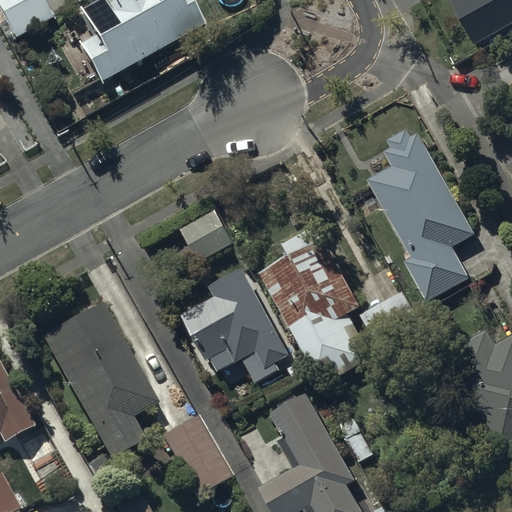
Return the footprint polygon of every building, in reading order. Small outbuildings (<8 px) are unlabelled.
[(42,0),(0,0),(0,10),(17,39),(53,18),(42,0)] [(93,35),(79,43),(102,84),(207,25),(193,0),(101,0),(81,12),(93,35)] [(511,17),(511,0),(455,0),(475,37),(511,17)] [(394,168),(370,181),(413,258),(407,262),(429,301),(470,279),(454,248),(477,235),(421,134),(413,138),(409,130),(389,140),(394,148),(386,152),(394,168)] [(182,230),(200,263),(235,243),(217,211),(182,230)] [(293,257),(263,274),(314,367),(333,357),(343,377),(384,354),(375,337),(417,314),(405,291),(367,312),(327,240),(322,243),(314,229),(286,245),(293,257)] [(216,297),(183,315),(209,363),(214,361),(221,374),(247,360),(259,384),(282,371),(278,364),(292,356),(245,269),(212,288),(216,297)] [(103,305),(43,338),(111,461),(147,441),(134,418),(158,405),(103,305)] [(475,379),(465,385),(502,450),(511,444),(511,336),(497,345),(488,330),(457,348),(475,379)] [(0,438),(3,444),(35,426),(0,363),(0,438)] [(274,511),(301,511),(305,510),(306,511),(364,511),(349,485),(357,480),(309,395),(274,415),(302,466),(261,488),(274,511)] [(347,403),(333,410),(361,462),(375,454),(347,403)] [(196,417),(158,438),(193,500),(231,479),(196,417)] [(19,511),(0,477),(0,511),(19,511)] [(111,496),(120,511),(151,511),(134,482),(111,496)]
